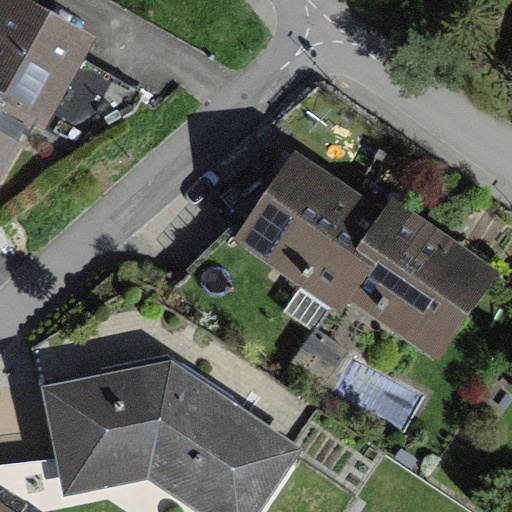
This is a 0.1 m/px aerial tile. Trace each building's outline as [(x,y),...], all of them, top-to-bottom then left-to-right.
[(0,2),(0,102),(28,118),(40,124),(81,45),(0,2)] [(0,171),(28,118),(0,102),(0,171)] [(329,319),(335,310),(387,223),(287,164),(229,260),(329,319)] [(392,214),(387,223),(335,310),(438,371),(495,275),(392,214)] [(178,511),(258,511),(294,460),(167,369),(34,392),(53,506),(145,488),(178,511)]
